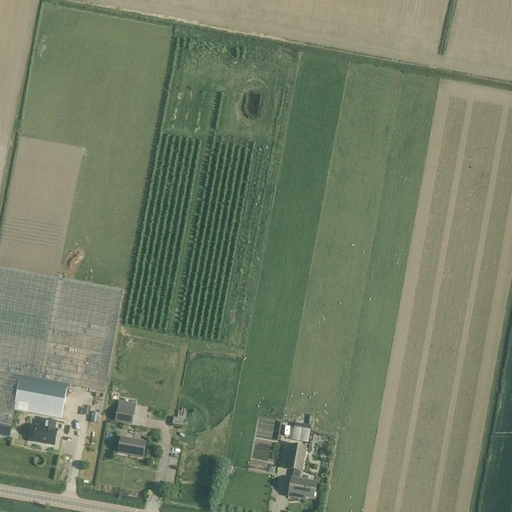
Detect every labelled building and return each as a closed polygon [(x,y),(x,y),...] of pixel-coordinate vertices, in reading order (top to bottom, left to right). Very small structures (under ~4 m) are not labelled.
[(62,419),(68,385),(105,392),(123,291),(0,268),(0,424),(12,427),(16,402),(39,406),(37,415),(62,419)] [(119,402),(118,409),(116,422),(133,425),(136,405),(119,402)] [(90,423),(98,425),(100,414),(92,412),(90,423)] [(176,418),(175,426),(186,426),(186,418),(176,418)] [(36,427),(36,431),(34,441),(46,443),(45,444),(54,446),(57,431),(54,430),(56,423),(46,421),(44,428),(36,427)] [(311,443),(314,426),(296,423),(293,441),(311,443)] [(0,426),(0,436),(10,439),(12,428),(0,426)] [(121,438),(120,444),(118,453),(119,453),(119,452),(128,454),(128,455),(143,458),(146,443),(121,438)] [(292,478),(290,488),(289,497),(299,499),(299,497),(313,500),(316,483),(299,480),(300,472),(302,472),(306,449),(290,446),(286,469),(294,471),(293,478),(292,478)]
